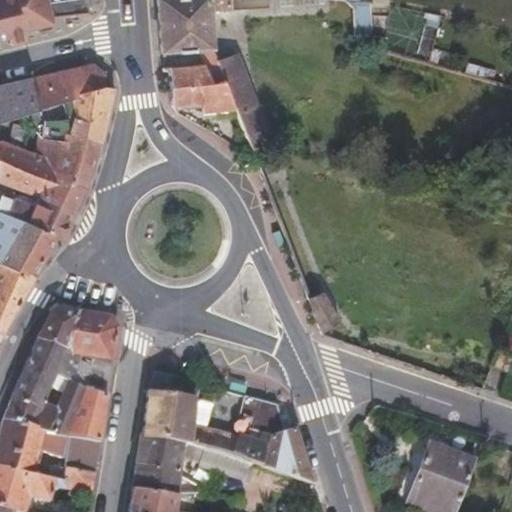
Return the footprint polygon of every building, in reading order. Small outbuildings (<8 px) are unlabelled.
[(0,0),(0,45),(9,44),(7,36),(23,33),(24,40),(36,31),(35,26),(51,23),(49,18),(62,16),(62,10),(74,8),(75,14),(88,13),(86,0),(0,0)] [(156,0),(160,53),(198,50),(213,49),(209,10),(268,6),(267,0),(156,0)] [(370,6),(355,7),(356,37),(362,44),(372,47),(370,6)] [(440,16),(418,11),(416,20),(425,23),(425,25),(437,27),(440,16)] [(52,27),(51,23),(35,26),(36,31),(52,27)] [(24,40),(23,33),(7,36),(9,44),(24,40)] [(213,49),(198,50),(204,64),(211,81),(223,79),(217,63),(213,49)] [(238,55),(217,63),(223,79),(235,109),(246,138),(250,149),(271,142),(238,55)] [(204,64),(169,67),(172,105),(199,102),(201,112),(235,109),(223,79),(211,81),(204,64)] [(103,74),(92,65),(31,79),(39,109),(78,96),(103,88),(103,85),(103,74)] [(31,79),(0,85),(0,119),(25,113),(39,109),(31,79)] [(39,109),(25,113),(33,129),(39,136),(40,137),(62,140),(62,137),(100,146),(105,127),(110,106),(114,87),(103,88),(78,96),(39,109)] [(40,137),(39,136),(35,152),(57,160),(53,171),(87,189),(100,146),(62,137),(62,140),(40,137)] [(246,138),(237,146),(244,151),(252,155),(250,149),(246,138)] [(0,181),(41,197),(37,206),(74,215),(87,189),(53,171),(57,160),(35,152),(0,139),(0,181)] [(54,237),(62,241),(74,215),(37,206),(20,201),(4,198),(0,195),(0,211),(21,219),(54,237)] [(0,263),(33,275),(54,237),(21,219),(0,211),(0,263)] [(274,230),(280,247),(288,244),(282,227),(274,230)] [(0,331),(33,275),(0,263),(0,331)] [(323,291),(307,297),(319,332),(339,320),(323,291)] [(37,338),(66,350),(78,312),(61,309),(51,313),(37,338)] [(78,312),(66,350),(78,355),(111,364),(117,328),(109,318),(78,312)] [(67,382),(74,372),(78,355),(66,350),(37,338),(9,400),(39,410),(53,414),(55,407),(43,403),(49,387),(55,376),(67,382)] [(511,353),(497,347),(491,362),(507,369),(511,357),(511,353)] [(78,384),(85,386),(107,391),(109,378),(111,364),(78,355),(74,372),(78,384)] [(152,373),(146,390),(196,398),(200,383),(156,370),(152,373)] [(78,384),(74,372),(67,382),(61,394),(55,407),(53,414),(45,434),(69,438),(85,386),(78,384)] [(49,387),(61,394),(67,382),(55,376),(49,387)] [(226,385),(246,391),(248,382),(228,376),(226,385)] [(107,391),(85,386),(69,438),(99,443),(107,391)] [(146,390),(141,434),(184,443),(204,447),(205,448),(229,454),(237,435),(206,426),(193,423),(196,398),(146,390)] [(242,421),(237,435),(266,444),(267,436),(284,431),(276,404),(244,396),(239,411),(245,412),(253,415),(251,424),(242,421)] [(212,403),(196,398),(193,423),(206,426),(212,403)] [(65,459),(69,438),(45,434),(53,414),(39,410),(9,400),(1,422),(0,424),(0,467),(47,478),(49,469),(37,467),(40,453),(65,459)] [(253,415),(245,412),(242,421),(251,424),(253,415)] [(229,454),(253,463),(262,467),(312,485),(301,451),(294,428),(284,431),(267,436),(266,444),(237,435),(229,454)] [(141,434),(140,434),(135,464),(179,471),(181,458),(184,443),(141,434)] [(99,443),(69,438),(65,459),(63,468),(94,473),(99,443)] [(184,443),(181,458),(199,464),(204,447),(184,443)] [(405,503),(429,511),(454,511),(474,460),(428,443),(405,503)] [(199,466),(247,482),(253,463),(229,454),(205,448),(204,447),(199,464),(199,466)] [(179,471),(135,464),(131,489),(177,496),(177,492),(179,475),(179,471)] [(47,478),(0,467),(0,509),(8,511),(24,511),(28,498),(49,502),(53,487),(91,494),(94,473),(63,468),(63,471),(62,480),(47,478)] [(62,480),(63,471),(49,469),(47,478),(62,480)] [(212,499),(215,492),(217,485),(207,481),(204,489),(200,487),(199,491),(198,494),(212,499)] [(174,511),(177,496),(131,489),(127,511),(174,511)]
